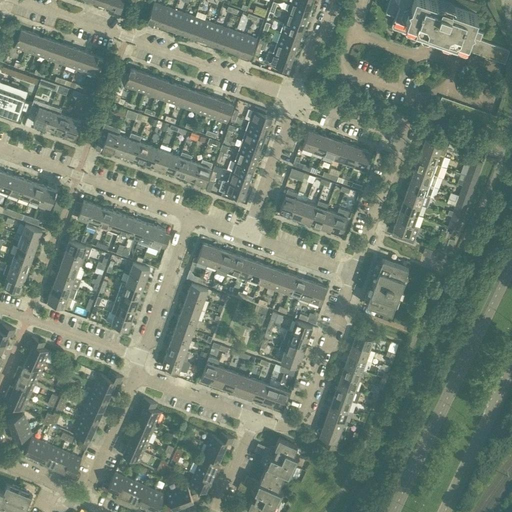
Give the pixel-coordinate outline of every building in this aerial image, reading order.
[(123,0),(112,0),(110,6),(120,10),(123,0)] [(310,8),(312,0),(292,0),(292,2),(310,8)] [(388,0),(385,10),(387,13),(388,14),(395,16),(391,25),(393,28),(402,31),(403,29),(412,32),(411,35),(422,39),(426,28),(430,30),(432,29),(442,48),(466,57),(468,50),(473,37),(479,39),(480,39),(483,32),(472,28),(477,14),(452,5),(452,4),(440,0),(440,1),(437,0),(388,0)] [(157,23),(164,5),(154,1),(147,20),(157,23)] [(306,18),(310,8),(292,2),(288,12),(306,18)] [(168,27),(174,9),(164,5),(157,23),(168,27)] [(178,31),(185,12),(174,9),(168,27),(178,31)] [(188,34),(195,16),(185,12),(178,31),(188,34)] [(303,28),(306,18),(288,12),(284,22),(303,28)] [(199,38),(205,20),(195,16),(188,34),(199,38)] [(209,42),(216,23),(205,20),(199,38),(209,42)] [(299,39),(303,28),(284,22),(281,32),(299,39)] [(224,34),(226,27),(216,23),(209,42),(219,45),(224,34)] [(230,49),(236,31),(226,27),(224,34),(219,45),(230,49)] [(25,50),(31,32),(21,28),(14,46),(25,50)] [(240,53),(246,34),(236,31),(230,49),(240,53)] [(35,54),(41,35),(31,32),(25,50),(35,54)] [(295,49),(299,39),(281,32),(277,42),(295,49)] [(257,38),(246,34),(240,53),(250,56),(257,38)] [(45,57),(52,39),(41,35),(35,54),(45,57)] [(473,37),(468,50),(474,52),(479,39),(473,37)] [(55,61),(62,43),(52,39),(45,57),(55,61)] [(480,39),(479,39),(474,52),(481,54),(485,41),(480,39)] [(491,43),(485,41),(481,54),(487,57),(491,43)] [(292,59),(295,49),(277,42),(274,53),(292,59)] [(66,65),(72,46),(62,43),(55,61),(66,65)] [(497,45),(491,43),(487,57),(493,59),(497,45)] [(503,48),(497,45),(493,59),(499,61),(503,48)] [(76,68),(83,50),(72,46),(66,65),(76,68)] [(509,50),(503,48),(499,61),(504,63),(505,63),(509,50)] [(86,72),(93,54),(83,50),(76,68),(86,72)] [(292,59),(274,53),(268,51),(265,59),(266,62),(273,64),(275,67),(277,66),(288,70),(292,59)] [(103,57),(93,54),(86,72),(97,75),(103,57)] [(134,89),(141,71),(130,67),(124,85),(134,89)] [(145,92),(151,74),(141,71),(134,89),(145,92)] [(155,96),(161,78),(151,74),(145,92),(155,96)] [(28,89),(0,78),(0,110),(18,117),(28,89)] [(165,100),(172,82),(161,78),(155,96),(165,100)] [(175,103),(182,85),(172,82),(165,100),(175,103)] [(186,107),(192,89),(182,85),(175,103),(186,107)] [(196,111),(202,93),(192,89),(186,107),(196,111)] [(206,114),(213,96),(202,93),(196,111),(206,114)] [(216,118),(223,100),(213,96),(206,114),(216,118)] [(448,98),(441,96),(437,109),(443,111),(448,98)] [(448,98),(443,111),(449,114),(454,100),(448,98)] [(33,122),(44,126),(51,105),(33,99),(29,112),(30,112),(30,110),(36,112),(33,122)] [(233,104),(223,100),(216,118),(227,122),(233,104)] [(454,100),(449,114),(455,116),(460,102),(454,100)] [(460,102),(455,116),(461,118),(466,105),(460,102)] [(61,108),(51,105),(44,126),(54,130),(60,113),(59,113),(61,108)] [(466,105),(461,118),(467,120),(472,107),(466,105)] [(472,107),(467,120),(473,122),(478,109),(472,107)] [(253,109),(250,120),(268,126),(272,116),(253,109)] [(478,109),(473,122),(480,124),(484,111),(478,109)] [(484,111),(480,124),(486,127),(491,113),(484,111)] [(64,133),(70,117),(60,113),(54,130),(64,133)] [(491,113),(486,127),(492,129),(496,115),(491,113)] [(81,120),(70,117),(64,133),(75,137),(81,120)] [(264,137),(268,126),(250,120),(246,130),(264,137)] [(113,150),(119,134),(121,128),(104,122),(98,141),(103,143),(102,147),(113,150)] [(313,149),(319,133),(308,129),(302,146),(313,149)] [(261,147),(264,137),(246,130),(242,140),(261,147)] [(123,154),(133,158),(139,141),(141,135),(131,132),(129,137),(123,154)] [(192,132),(190,138),(197,140),(199,134),(192,132)] [(323,153),(329,136),(319,133),(313,149),(323,153)] [(123,154),(129,137),(119,134),(113,150),(123,154)] [(333,157),(339,140),(329,136),(323,153),(333,157)] [(425,136),(422,147),(439,153),(444,156),(448,145),(425,136)] [(257,157),(261,147),(242,140),(239,150),(257,157)] [(344,161),(350,144),(339,140),(333,157),(344,161)] [(143,161),(149,145),(139,141),(133,158),(143,161)] [(218,155),(222,156),(224,151),(226,152),(228,146),(222,144),(220,150),(218,155)] [(354,164),(360,147),(350,144),(344,161),(354,164)] [(153,165),(159,148),(149,145),(143,161),(153,165)] [(370,151),(360,147),(354,164),(364,168),(370,151)] [(435,163),(439,153),(422,147),(418,157),(435,164),(435,163)] [(164,169),(170,152),(159,148),(153,165),(164,169)] [(253,167),(257,157),(239,150),(235,161),(253,167)] [(184,176),(190,159),(192,155),(181,151),(180,156),(174,172),(184,176)] [(174,172),(180,156),(170,152),(164,169),(174,172)] [(440,165),(435,163),(435,164),(418,157),(414,168),(436,175),(437,173),(438,173),(440,169),(439,168),(440,165)] [(212,162),(202,158),(200,163),(194,180),(205,183),(212,162)] [(194,180),(200,163),(190,159),(184,176),(194,180)] [(470,164),(474,166),(480,168),(482,162),(477,160),(476,162),(472,160),(470,164)] [(250,177),(253,167),(235,161),(232,171),(250,177)] [(477,176),(480,168),(474,166),(472,172),(468,171),(466,175),(476,178),(477,176)] [(436,175),(414,168),(411,178),(432,186),(433,184),(435,183),(436,179),(435,178),(436,175)] [(246,187),(250,177),(232,171),(228,181),(246,187)] [(0,188),(9,192),(15,175),(5,172),(0,184),(0,188)] [(19,195),(25,179),(15,175),(9,192),(19,195)] [(475,180),(476,178),(466,175),(465,179),(469,180),(467,186),(463,185),(473,189),(476,180),(475,180)] [(432,186),(411,178),(407,188),(424,194),(429,196),(430,193),(431,193),(433,189),(432,188),(432,186)] [(29,199),(35,182),(25,179),(19,195),(29,199)] [(242,198),(246,187),(228,181),(222,179),(219,190),(222,191),(234,195),(242,198)] [(39,203),(45,186),(35,182),(29,199),(39,203)] [(470,197),(473,189),(463,185),(463,186),(466,187),(465,192),(461,191),(459,195),(469,199),(469,197),(470,197)] [(56,190),(45,186),(39,203),(50,206),(56,190)] [(287,188),(279,211),(289,215),(295,198),(297,192),(287,188)] [(424,194),(407,188),(404,198),(420,204),(426,206),(430,196),(429,196),(424,194)] [(234,195),(222,191),(221,195),(233,200),(234,195)] [(469,199),(459,195),(458,199),(462,200),(461,203),(449,198),(447,202),(466,209),(469,200),(468,200),(469,199)] [(300,219),(306,202),(295,198),(289,215),(300,219)] [(420,204),(404,198),(400,208),(417,214),(420,204)] [(88,220),(94,203),(83,199),(82,203),(76,201),(72,213),(78,215),(77,216),(88,220)] [(56,201),(54,208),(61,210),(63,203),(56,201)] [(310,222),(316,205),(306,202),(300,219),(310,222)] [(98,224),(104,207),(94,203),(88,220),(86,226),(96,229),(98,224)] [(320,226),(327,209),(316,205),(310,222),(320,226)] [(108,227),(114,211),(104,207),(98,224),(108,227)] [(413,225),(417,214),(400,208),(396,218),(413,225)] [(331,230),(337,213),(327,209),(320,226),(331,230)] [(118,231),(124,214),(114,211),(108,227),(118,231)] [(347,216),(337,213),(331,230),(341,233),(347,216)] [(129,234),(135,218),(124,214),(118,231),(129,234)] [(461,221),(461,219),(452,216),(451,219),(455,221),(453,226),(449,225),(458,229),(461,221)] [(139,238),(145,221),(135,218),(129,234),(139,238)] [(413,225),(396,218),(392,229),(398,231),(396,237),(413,243),(419,227),(413,225)] [(148,245),(155,225),(145,221),(139,238),(137,242),(148,245)] [(25,223),(21,234),(38,240),(42,229),(25,223)] [(166,229),(155,225),(148,245),(158,249),(160,246),(165,248),(170,235),(164,233),(166,229)] [(34,250),(38,240),(21,234),(18,244),(34,250)] [(65,249),(82,255),(88,257),(92,247),(69,239),(65,249)] [(207,263),(213,246),(203,242),(197,259),(207,263)] [(31,260),(34,250),(18,244),(14,254),(31,260)] [(217,266),(223,249),(213,246),(207,263),(217,266)] [(425,247),(422,254),(429,257),(432,250),(425,247)] [(80,260),(82,255),(65,249),(62,260),(78,266),(81,266),(83,261),(80,260)] [(228,270),(234,253),(223,249),(217,266),(228,270)] [(238,274),(244,257),(234,253),(228,270),(238,274)] [(27,270),(31,260),(14,254),(10,264),(27,270)] [(248,277),(254,260),(244,257),(238,274),(248,277)] [(372,285),(366,304),(392,313),(408,267),(382,258),(376,276),(379,277),(375,286),(372,285)] [(75,276),(78,266),(62,260),(58,270),(75,276)] [(259,281),(265,264),(254,260),(248,277),(259,281)] [(102,262),(98,261),(96,267),(104,269),(106,264),(102,262)] [(133,261),(129,272),(146,278),(150,267),(133,261)] [(27,270),(10,264),(7,263),(3,273),(7,275),(24,281),(27,270)] [(269,285),(275,268),(265,264),(259,281),(269,285)] [(279,288),(285,271),(275,268),(269,285),(279,288)] [(71,286),(75,276),(58,270),(55,280),(71,286)] [(290,292),(296,275),(285,271),(279,288),(290,292)] [(142,288),(146,278),(129,272),(126,282),(142,288)] [(20,291),(24,281),(7,275),(3,285),(20,291)] [(300,296),(306,279),(296,275),(290,292),(300,296)] [(310,299),(317,282),(306,279),(300,296),(310,299)] [(77,288),(71,286),(55,280),(51,290),(72,298),(73,298),(77,288)] [(139,298),(142,288),(126,282),(122,281),(118,291),(139,298)] [(191,282),(187,293),(204,299),(208,288),(191,282)] [(326,286),(317,282),(310,299),(320,303),(326,286)] [(72,298),(51,290),(47,301),(68,308),(72,298)] [(135,308),(139,298),(118,291),(115,301),(135,308)] [(200,309),(204,299),(187,293),(184,303),(200,309)] [(131,319),(135,308),(115,301),(111,311),(115,313),(131,319)] [(197,319),(200,309),(184,303),(180,313),(197,319)] [(311,311),(309,320),(317,322),(318,313),(311,311)] [(391,315),(384,312),(382,318),(389,320),(389,319),(390,318),(391,315)] [(131,319),(115,313),(111,323),(128,329),(131,319)] [(197,319),(180,313),(176,323),(193,329),(197,319)] [(295,319),(291,330),(308,336),(312,325),(295,319)] [(0,340),(5,342),(9,333),(13,334),(15,328),(2,323),(0,327),(0,340)] [(193,329),(176,323),(173,333),(189,339),(193,329)] [(305,346),(308,336),(291,330),(287,328),(283,338),(288,340),(305,346)] [(356,332),(352,343),(369,349),(373,338),(356,332)] [(189,339),(173,333),(169,344),(186,350),(189,339)] [(33,343),(29,353),(45,360),(49,350),(42,347),(45,341),(32,335),(29,341),(33,343)] [(301,356),(305,346),(288,340),(284,350),(301,356)] [(391,341),(389,349),(396,351),(398,343),(391,341)] [(375,351),(369,349),(352,343),(349,353),(366,359),(371,361),(375,351)] [(190,351),(186,350),(169,344),(166,354),(182,360),(186,361),(190,351)] [(297,367),(301,356),(284,350),(280,361),(297,367)] [(40,370),(45,360),(29,353),(24,362),(40,370)] [(362,369),(366,359),(349,353),(345,363),(362,369)] [(177,376),(182,360),(166,354),(162,364),(166,366),(164,372),(177,376)] [(211,382),(217,365),(207,361),(200,378),(211,382)] [(36,380),(40,370),(24,362),(22,367),(18,365),(16,371),(36,380)] [(358,379),(362,369),(345,363),(341,373),(358,379)] [(224,378),(227,368),(217,365),(211,382),(221,385),(224,378)] [(231,389),(238,372),(227,368),(224,378),(221,385),(231,389)] [(100,372),(95,382),(111,390),(116,380),(119,382),(122,376),(109,370),(107,376),(100,372)] [(31,390),(36,380),(16,371),(13,376),(17,378),(15,382),(31,390)] [(242,393),(248,376),(238,372),(231,389),(242,393)] [(355,389),(358,379),(341,373),(338,383),(355,389)] [(252,396),(258,379),(248,376),(242,393),(252,396)] [(263,400),(269,383),(258,379),(252,396),(263,400)] [(31,390),(15,382),(13,387),(9,385),(7,390),(27,399),(31,390)] [(107,400),(111,390),(95,382),(91,392),(107,400)] [(273,404),(279,387),(269,383),(263,400),(273,404)] [(355,389),(338,383),(334,394),(351,400),(357,402),(360,391),(355,389)] [(289,390),(279,387),(273,404),(283,407),(289,390)] [(22,409),(27,399),(7,390),(4,396),(8,398),(6,402),(22,409)] [(102,410),(107,400),(91,392),(86,402),(102,410)] [(347,410),(351,400),(334,394),(330,404),(347,410)] [(144,404),(140,414),(156,421),(161,411),(154,408),(156,402),(143,396),(140,402),(144,404)] [(98,420),(102,410),(86,402),(82,412),(98,420)] [(344,420),(347,410),(330,404),(327,414),(344,420)] [(7,418),(11,429),(28,423),(24,412),(13,416),(11,411),(5,413),(7,418)] [(93,429),(98,420),(82,412),(77,422),(93,429)] [(152,431),(156,421),(140,414),(135,424),(152,431)] [(340,430),(344,420),(327,414),(323,424),(340,430)] [(93,429),(77,422),(73,432),(89,439),(93,429)] [(31,433),(28,423),(11,429),(15,439),(17,445),(23,442),(21,437),(31,433)] [(147,441),(152,431),(135,424),(131,434),(147,441)] [(340,431),(340,430),(323,424),(319,435),(323,437),(321,443),(336,449),(342,431),(340,431)] [(177,437),(180,432),(174,429),(172,434),(177,437)] [(211,433),(206,443),(222,451),(227,441),(231,443),(233,436),(220,431),(218,437),(211,433)] [(188,435),(183,433),(180,438),(186,441),(188,435)] [(143,451),(147,441),(131,434),(127,443),(143,451)] [(32,460),(41,440),(31,435),(24,451),(28,454),(27,457),(32,460)] [(297,445),(278,437),(274,446),(276,448),(275,450),(267,447),(260,461),(266,464),(259,480),(246,475),(243,482),(250,485),(247,493),(255,496),(254,499),(251,498),(247,507),(256,511),(266,511),(268,507),(274,510),(283,491),(277,489),(284,472),(290,475),(298,457),(293,454),(297,445)] [(77,446),(84,449),(88,442),(81,439),(77,446)] [(44,460),(51,444),(41,440),(32,460),(37,462),(39,458),(44,460)] [(143,451),(127,443),(122,453),(138,461),(143,451)] [(218,461),(222,451),(206,443),(202,453),(218,461)] [(52,469),(61,449),(51,444),(44,460),(48,462),(46,466),(52,469)] [(63,469),(71,453),(61,449),(52,469),(57,471),(59,467),(63,469)] [(80,458),(71,453),(63,469),(73,474),(72,476),(77,479),(80,473),(75,471),(80,458)] [(216,465),(218,461),(202,453),(197,463),(218,472),(220,467),(216,465)] [(215,478),(218,472),(197,463),(193,473),(209,481),(211,476),(215,478)] [(117,492),(124,476),(114,471),(108,484),(103,482),(100,488),(106,490),(107,488),(117,492)] [(205,491),(209,481),(193,473),(188,483),(205,491)] [(125,500),(134,480),(124,476),(117,492),(121,494),(120,498),(125,500)] [(136,501),(144,484),(134,480),(125,500),(130,503),(132,499),(136,501)] [(0,503),(20,511),(23,511),(31,493),(5,483),(3,489),(0,487),(0,503)] [(145,509),(154,489),(144,484),(136,501),(141,503),(139,507),(145,509)] [(186,484),(176,488),(182,505),(192,501),(192,500),(198,498),(195,492),(190,494),(186,484)] [(182,505),(176,488),(165,492),(169,502),(164,504),(166,510),(172,508),(172,509),(182,505)] [(164,493),(154,489),(145,509),(150,511),(152,508),(156,510),(164,493)]
